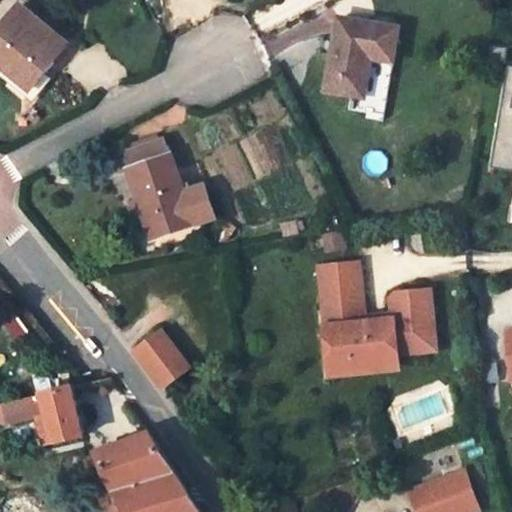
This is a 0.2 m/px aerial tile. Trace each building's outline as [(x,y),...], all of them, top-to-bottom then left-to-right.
[(0,73),(22,92),(56,50),(37,35),(39,32),(10,9),(0,21),(0,73)] [(316,94),(358,102),(365,62),(383,65),(389,31),(329,21),(316,94)] [(175,197),(156,143),(116,156),(121,172),(117,173),(142,246),(208,223),(197,190),(175,197)] [(423,357),(418,297),(383,300),(379,305),(380,325),(352,327),(347,267),(307,270),(314,362),(339,360),(340,373),(385,370),(384,360),(423,357)] [(176,371),(148,334),(122,356),(148,392),(176,371)] [(511,335),(494,337),(497,377),(511,376),(511,335)] [(339,360),(314,362),(316,380),(385,375),(385,370),(340,373),(339,360)] [(511,385),(511,376),(497,377),(498,386),(511,385)] [(61,390),(0,404),(0,426),(30,420),(38,449),(75,441),(61,390)] [(136,438),(83,456),(84,459),(65,468),(84,511),(88,511),(106,506),(108,511),(185,511),(184,509),(160,473),(136,438)] [(466,511),(452,475),(396,496),(402,511),(466,511)]
